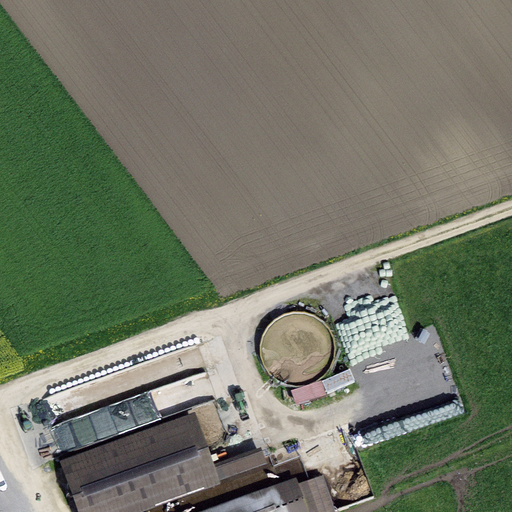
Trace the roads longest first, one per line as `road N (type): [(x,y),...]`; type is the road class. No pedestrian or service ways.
road 1 (track): [(2,397),(511,211)]
road 2 (track): [(45,511),(2,397)]
